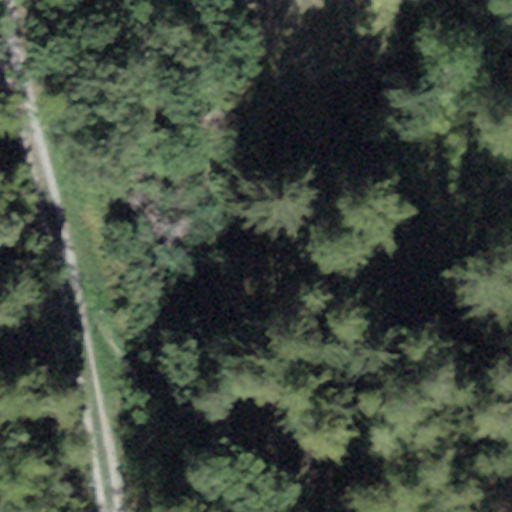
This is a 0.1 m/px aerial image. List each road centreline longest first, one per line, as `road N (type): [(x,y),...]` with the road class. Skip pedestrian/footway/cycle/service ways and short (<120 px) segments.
road 1 (track): [(84,304),(14,0)]
road 2 (track): [(84,304),(187,511)]
road 3 (track): [(84,304),(121,511)]
